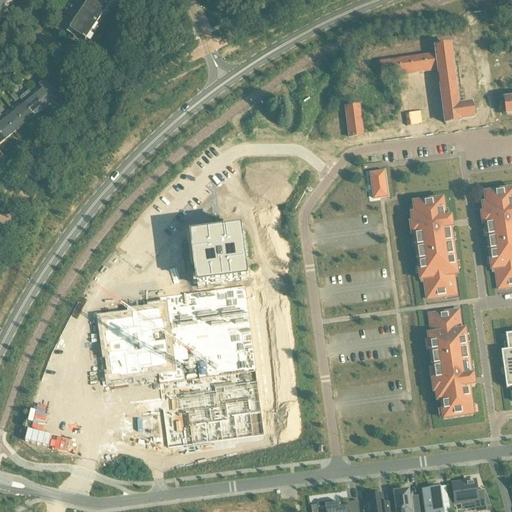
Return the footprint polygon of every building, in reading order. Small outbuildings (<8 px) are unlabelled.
[(0,0),(0,17),(11,0),(0,0)] [(91,0),(70,33),(86,43),(114,0),(91,0)] [(436,55),(380,63),(382,78),(438,70),(446,125),(461,123),(461,122),(474,120),(472,105),(459,107),(452,58),(455,56),(454,52),(451,50),(451,47),(435,49),(436,55)] [(40,87),(31,94),(34,98),(43,109),(53,102),(49,97),(54,93),(45,82),(39,86),(40,87)] [(29,92),(20,100),(24,106),(34,117),(43,109),(34,98),(31,94),(29,92)] [(14,93),(10,97),(15,102),(19,99),(14,93)] [(24,106),(15,113),(24,125),(34,117),(24,106)] [(359,107),(346,108),(350,138),(354,138),(363,137),(359,107)] [(15,113),(5,121),(15,133),(24,125),(15,113)] [(0,124),(1,125),(0,125),(0,133),(5,141),(15,133),(5,121),(0,114),(0,124)] [(384,173),(371,175),(374,200),(387,198),(387,197),(384,173)] [(484,215),(482,215),(483,226),(485,226),(492,271),(495,271),(498,290),(511,288),(511,190),(485,195),(486,205),(483,206),(484,215)] [(413,225),(411,225),(412,236),(414,235),(421,281),(424,281),(427,300),(456,296),(453,277),(457,276),(451,230),(453,230),(451,219),(446,220),(443,200),(414,204),(415,215),(411,215),(413,225)] [(210,235),(191,237),(198,287),(247,280),(241,231),(221,233),(222,236),(211,238),(210,235)] [(132,319),(104,323),(112,379),(141,376),(141,371),(158,369),(168,449),(266,436),(246,287),(159,298),(160,310),(132,314),(132,319)] [(432,336),(428,336),(435,382),(432,382),(434,393),(436,393),(437,402),(441,401),(444,420),(473,416),(469,388),(475,387),(473,377),(471,377),(465,331),(461,332),(458,312),(429,316),(432,336)] [(511,335),(506,336),(507,343),(504,344),(505,352),(501,353),(502,359),(501,359),(502,364),(503,364),(507,389),(511,388),(511,392),(511,393),(511,402),(511,335)] [(476,483),(453,486),(455,504),(475,501),(476,509),(491,507),(484,491),(477,492),(476,483)] [(419,511),(418,497),(409,498),(408,492),(405,493),(405,490),(398,491),(398,493),(395,494),(397,511),(419,511)] [(441,507),(439,491),(423,493),(425,511),(450,511),(449,506),(441,507)] [(372,494),(373,497),(367,497),(369,511),(390,511),(389,504),(383,504),(382,495),(381,496),(380,493),(372,494)] [(333,503),(325,504),(326,506),(325,506),(325,510),(326,509),(326,511),(325,511),(359,511),(358,502),(347,503),(348,508),(344,508),(344,509),(340,510),(340,504),(333,505),(333,503)]
